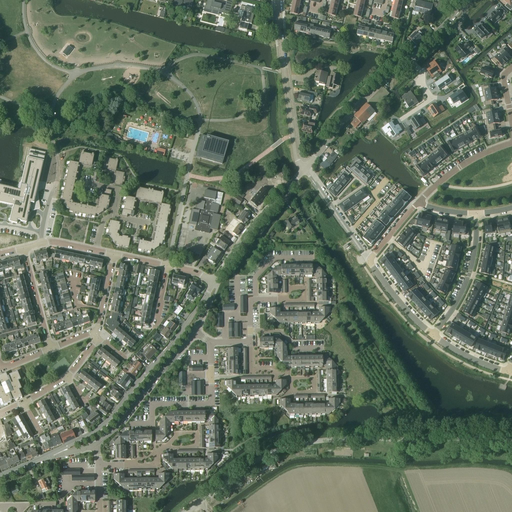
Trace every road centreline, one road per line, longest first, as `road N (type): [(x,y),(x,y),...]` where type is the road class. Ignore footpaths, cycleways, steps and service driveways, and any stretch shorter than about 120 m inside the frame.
road 1 (unclassified): [(188,511),(247,466),(293,445),(356,437),(511,441)]
road 2 (residential): [(53,451),(107,421),(203,297)]
road 3 (residential): [(303,169),(278,0)]
road 4 (unclassified): [(303,169),(408,58)]
road 5 (unclassified): [(92,444),(113,431),(193,331)]
road 6 (unclassified): [(213,281),(303,169)]
road 7 (unclassified): [(167,265),(197,131)]
road 8 (residential): [(475,213),(469,272),(432,337)]
road 9 (residential): [(152,423),(155,404),(211,397),(210,341)]
